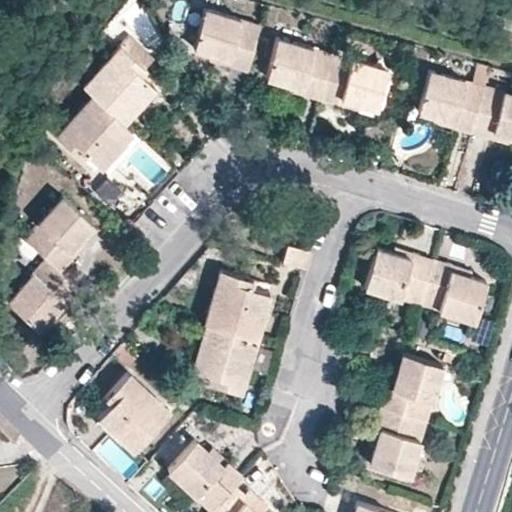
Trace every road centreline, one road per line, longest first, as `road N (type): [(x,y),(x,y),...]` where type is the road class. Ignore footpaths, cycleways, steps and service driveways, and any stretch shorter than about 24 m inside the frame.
road 1 (residential): [(353,184),(251,157),(25,419)]
road 2 (residential): [(309,455),(322,389),(310,343),(353,184)]
road 3 (residential): [(353,184),(511,227)]
road 4 (residential): [(25,419),(126,511)]
road 5 (tertiary): [(511,397),(477,511)]
